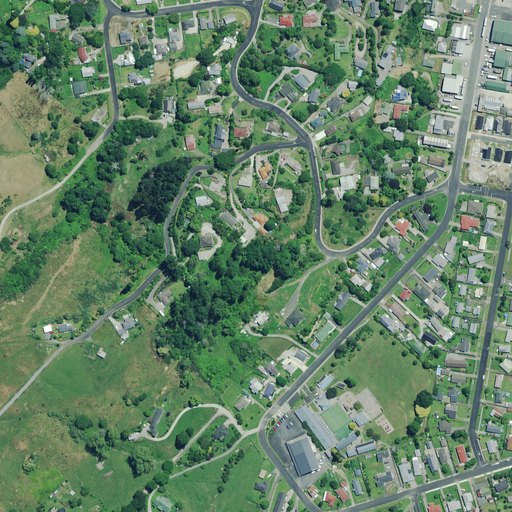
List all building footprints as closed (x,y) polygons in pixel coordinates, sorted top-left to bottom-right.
[(285,5),(273,0),(272,0),(269,6),(283,12),(285,5)] [(353,6),(354,13),(361,11),(360,6),(361,6),(359,0),(344,0),(345,2),(349,1),(350,6),(353,6)] [(405,2),(407,2),(408,0),(409,1),(409,0),(396,0),(394,9),(403,11),(405,2)] [(426,14),(429,15),(435,15),(436,0),(429,0),(429,2),(427,2),(426,14)] [(54,15),(54,16),(50,16),(50,33),(56,32),(56,20),(67,20),(67,18),(69,18),(69,15),(66,15),(66,14),(54,15)] [(236,21),(234,14),(224,18),(226,24),(236,21)] [(303,16),(303,27),(307,27),(313,27),(313,22),(318,20),(316,14),(309,16),(303,16)] [(286,27),(293,28),(293,25),(293,15),(288,15),(288,17),(280,17),(280,25),(286,25),(286,27)] [(436,32),(438,22),(426,19),(426,21),(424,20),(422,28),(436,32)] [(511,22),(492,19),(488,40),(511,44),(511,22)] [(190,21),(190,20),(184,21),(183,22),(184,30),(189,29),(189,27),(194,26),(194,20),(190,21)] [(470,27),(461,26),(461,28),(456,27),(452,26),(450,37),(468,39),(470,27)] [(176,32),(176,29),(173,29),(174,31),(169,32),(171,52),(177,51),(176,43),(174,44),(174,41),(180,40),(179,32),(176,32)] [(131,34),(130,34),(130,32),(128,32),(127,31),(120,31),(121,44),(126,43),(126,41),(128,41),(130,41),(130,39),(132,39),(131,34)] [(85,39),(74,34),(72,34),(72,35),(71,35),(68,39),(71,41),(76,43),(75,43),(77,45),(78,44),(81,46),(85,39)] [(149,43),(148,36),(139,38),(140,45),(149,43)] [(465,44),(453,41),(452,45),(451,52),(464,54),(465,44)] [(155,45),(157,56),(154,56),(154,57),(153,57),(153,61),(159,60),(159,59),(162,59),(162,55),(167,54),(166,48),(167,48),(167,43),(155,45)] [(350,45),(340,45),(340,43),(335,44),(335,60),(340,60),(340,53),(350,52),(350,45)] [(287,57),(289,60),(290,59),(291,60),(294,57),(296,60),(298,58),(295,54),(300,50),(295,44),(285,51),(289,56),(287,57)] [(447,45),(439,44),(437,51),(445,53),(447,45)] [(385,69),(393,57),(389,54),(394,47),(390,45),(384,53),(381,57),(383,58),(379,64),(385,69)] [(88,63),(92,60),(89,57),(89,58),(86,54),(85,48),(78,48),(79,57),(84,63),(88,63)] [(511,66),(511,55),(493,52),(491,66),(506,68),(507,66),(511,66)] [(32,62),(33,61),(34,61),(36,62),(38,58),(35,56),(29,54),(26,53),(26,54),(24,53),(23,57),(24,57),(24,59),(27,60),(25,66),(30,68),(32,62)] [(131,53),(127,53),(128,55),(125,55),(126,60),(124,60),(124,66),(134,65),(135,61),(133,58),(132,55),(131,56),(131,53)] [(369,62),(356,56),(353,62),(355,63),(354,65),(365,70),(369,62)] [(435,61),(424,59),(422,65),(433,67),(435,61)] [(463,60),(454,59),(453,64),(443,63),(441,73),(451,75),(452,74),(461,75),(463,60)] [(222,70),(221,64),(212,65),(212,67),(207,67),(208,71),(209,71),(209,75),(215,74),(215,75),(220,74),(220,70),(222,70)] [(82,69),(81,69),(81,71),(80,71),(80,75),(83,75),(83,77),(93,77),(93,74),(95,73),(94,70),(93,71),(92,68),(85,68),(85,67),(82,67),(82,69)] [(510,70),(503,68),(501,80),(508,81),(510,70)] [(294,80),(303,89),(304,88),(307,90),(308,88),(306,86),(311,81),(303,72),(294,80)] [(136,73),(129,74),(130,77),(129,77),(130,82),(138,81),(137,76),(136,76),(136,73)] [(461,76),(457,75),(456,76),(445,74),(442,91),(458,94),(461,76)] [(505,84),(485,80),(483,89),(503,92),(505,84)] [(73,83),(76,98),(80,97),(79,94),(88,92),(86,81),(73,83)] [(205,82),(205,81),(201,81),(202,90),(197,91),(198,95),(212,93),(211,90),(213,90),(212,86),(211,86),(210,81),(205,82)] [(357,82),(349,81),(348,88),(350,88),(350,91),(355,91),(355,88),(357,88),(357,82)] [(284,85),(282,87),(283,88),(279,91),(285,97),(287,96),(294,103),(299,98),(293,92),(295,90),(289,83),(286,85),(284,85)] [(401,90),(401,86),(398,86),(397,90),(395,90),(395,95),(393,95),(393,101),(398,102),(398,99),(406,99),(407,90),(401,90)] [(316,91),(312,90),(311,95),(309,94),(308,96),(310,97),(308,101),(312,102),(312,101),(317,103),(320,93),(319,92),(320,90),(316,89),(316,91)] [(340,102),(341,101),(339,98),(338,99),(336,96),(333,99),(327,104),(328,105),(327,106),(333,112),(340,106),(342,104),(340,102)] [(373,100),(369,96),(363,102),(368,106),(373,100)] [(500,98),(484,96),(482,108),(498,111),(500,98)] [(205,110),(207,110),(207,109),(208,109),(208,107),(206,107),(206,102),(199,103),(199,102),(194,102),(194,99),(188,100),(189,109),(204,108),(205,110)] [(209,114),(219,113),(222,113),(222,112),(223,112),(222,105),(219,105),(219,103),(215,103),(215,106),(209,107),(209,114)] [(393,109),(394,110),(393,119),(400,119),(401,110),(408,111),(408,106),(395,105),(395,107),(394,107),(393,109)] [(106,111),(102,108),(100,112),(97,110),(91,120),(98,124),(106,111)] [(363,115),(360,110),(349,116),(353,122),(363,115)] [(484,114),(477,112),(472,137),(480,138),(484,114)] [(444,117),(437,115),(434,133),(442,134),(443,127),(444,117)] [(323,124),(319,117),(315,120),(315,119),(310,121),(311,123),(310,123),(312,126),(313,126),(315,129),(323,124)] [(273,122),(269,120),(265,130),(272,132),(271,135),(276,137),(280,127),(272,124),(273,122)] [(337,132),(333,124),(324,129),(328,137),(337,132)] [(223,126),(218,125),(215,140),(214,139),(213,141),(215,142),(214,144),(212,144),(211,147),(218,149),(218,148),(221,148),(223,141),(225,142),(227,133),(222,132),(223,126)] [(247,129),(234,128),(234,137),(247,138),(247,129)] [(404,132),(394,131),(393,137),(396,137),(395,141),(403,142),(404,132)] [(195,149),(194,135),(186,136),(188,150),(195,149)] [(449,140),(425,136),(423,144),(451,148),(451,145),(448,144),(449,140)] [(336,153),(336,154),(339,155),(339,153),(341,154),(342,147),(333,145),(332,152),(336,153)] [(51,152),(45,156),(47,159),(46,160),(48,162),(54,157),(51,152)] [(388,158),(387,155),(382,157),(385,164),(392,162),(390,157),(388,158)] [(427,158),(419,155),(417,161),(425,164),(427,158)] [(446,160),(430,156),(428,163),(444,167),(446,160)] [(509,163),(467,156),(463,179),(505,186),(509,163)] [(303,166),(292,157),(287,163),(290,167),(290,168),(291,169),(292,168),(298,174),(302,169),(301,168),(303,166)] [(339,164),(338,159),(331,161),(334,175),(341,173),(340,168),(344,167),(344,163),(339,164)] [(272,170),(269,162),(264,164),(265,167),(259,170),(263,179),(268,176),(267,173),(272,170)] [(410,173),(409,164),(403,165),(403,167),(392,168),(393,175),(410,173)] [(441,179),(436,171),(426,177),(429,183),(434,180),(436,182),(441,179)] [(252,177),(247,176),(246,178),(241,177),(240,180),(239,180),(238,185),(251,187),(252,177)] [(340,187),(341,191),(339,192),(340,199),(343,199),(343,197),(344,196),(344,195),(346,194),(345,191),(355,190),(355,188),(353,176),(340,178),(341,187),(340,187)] [(370,177),(365,177),(365,182),(363,182),(363,186),(370,186),(370,190),(378,190),(378,177),(370,177)] [(224,184),(220,182),(218,185),(212,182),(209,188),(219,193),(224,184)] [(287,201),(284,195),(276,198),(281,213),(289,210),(286,202),(287,201)] [(208,205),(207,196),(196,198),(197,204),(200,204),(200,206),(208,205)] [(467,207),(468,207),(467,213),(475,215),(475,213),(482,214),(482,210),(483,203),(479,202),(479,201),(474,200),(474,202),(469,201),(468,201),(467,207)] [(488,206),(486,217),(496,219),(497,215),(494,214),(495,207),(488,206)] [(422,216),(419,210),(413,213),(424,232),(430,229),(427,225),(431,222),(426,213),(422,216)] [(235,218),(228,211),(224,215),(223,214),(221,216),(233,227),(238,222),(235,219),(235,218)] [(266,232),(262,227),(269,220),(266,216),(264,217),(261,214),(258,216),(256,214),(253,217),(256,221),(253,224),(263,235),(266,232)] [(471,217),(462,216),(461,224),(462,224),(461,229),(469,230),(470,226),(478,227),(479,221),(470,219),(471,217)] [(495,222),(487,219),(486,222),(484,221),(483,225),(485,226),(483,232),(493,235),(494,231),(493,231),(494,225),(496,226),(497,223),(495,222)] [(411,224),(403,220),(401,223),(398,221),(395,228),(401,231),(399,234),(404,236),(411,224)] [(213,246),(213,236),(200,237),(200,247),(213,246)] [(458,238),(452,236),(450,242),(448,242),(445,253),(444,256),(451,262),(454,256),(451,255),(452,253),(454,254),(455,251),(453,250),(458,238)] [(487,238),(481,236),(479,249),(485,250),(487,238)] [(401,240),(395,237),(394,240),(390,238),(387,244),(390,246),(388,249),(394,252),(394,253),(397,255),(399,249),(397,249),(401,240)] [(384,253),(380,247),(376,249),(376,250),(370,254),(373,260),(384,253)] [(207,259),(205,251),(198,253),(199,260),(207,259)] [(477,255),(476,252),(471,253),(472,256),(468,258),(470,264),(485,260),(483,253),(477,255)] [(445,260),(438,254),(432,260),(438,266),(439,265),(443,268),(447,263),(444,260),(445,260)] [(369,265),(361,258),(357,262),(360,265),(356,269),(361,273),(369,265)] [(439,272),(433,267),(423,278),(429,283),(439,272)] [(476,269),(470,268),(467,281),(474,282),(476,269)] [(365,281),(363,279),(362,280),(356,275),(350,281),(356,286),(357,284),(360,287),(361,285),(368,292),(373,286),(366,280),(365,281)] [(467,286),(459,285),(458,287),(460,288),(459,294),(465,296),(467,286)] [(431,294),(423,286),(420,290),(417,287),(413,291),(424,301),(430,307),(432,304),(427,298),(431,294)] [(437,295),(442,299),(447,294),(444,292),(446,290),(442,286),(439,289),(436,286),(432,290),(437,295)] [(476,289),(476,291),(475,291),(474,293),(475,293),(475,297),(480,298),(480,295),(483,296),(483,292),(483,289),(479,288),(479,289),(476,289)] [(172,294),(169,289),(157,296),(161,301),(162,300),(166,306),(171,303),(167,297),(172,294)] [(411,296),(405,290),(399,296),(404,301),(407,298),(408,299),(411,296)] [(351,295),(345,291),(343,294),(342,293),(337,301),(335,304),(335,303),(333,306),(340,311),(351,295)] [(442,299),(437,295),(433,298),(439,303),(442,299)] [(399,307),(395,303),(388,310),(391,313),(392,311),(400,318),(405,313),(399,308),(399,307)] [(464,304),(458,303),(456,312),(462,313),(464,304)] [(305,317),(296,309),(287,318),(287,319),(284,322),(289,326),(292,323),(296,326),(305,317)] [(133,316),(132,312),(127,314),(129,318),(124,319),(126,322),(122,323),(124,329),(117,331),(119,336),(122,335),(123,340),(129,338),(127,334),(128,334),(127,330),(135,327),(132,317),(133,316)] [(269,319),(264,312),(255,319),(256,320),(254,322),(256,323),(258,322),(261,325),(269,319)] [(386,316),(384,315),(379,321),(393,333),(397,327),(393,323),(394,321),(387,315),(386,316)] [(443,328),(435,317),(430,321),(438,332),(443,328)] [(460,318),(454,317),(452,327),(458,328),(460,318)] [(335,327),(329,322),(315,337),(318,339),(316,341),(320,344),(329,334),(328,334),(331,330),(332,330),(335,327)] [(73,329),(72,323),(58,326),(60,333),(73,329)] [(477,325),(471,323),(469,333),(476,334),(477,325)] [(438,339),(426,331),(420,340),(425,343),(426,340),(434,345),(438,339)] [(450,334),(448,332),(442,338),(446,342),(449,338),(450,339),(454,335),(452,333),(450,334)] [(457,344),(457,348),(451,347),(450,351),(456,352),(456,350),(461,350),(460,351),(469,352),(470,345),(469,344),(470,339),(463,337),(461,344),(457,344)] [(425,351),(416,342),(411,347),(421,356),(425,351)] [(103,349),(101,347),(97,355),(104,358),(106,353),(102,351),(103,349)] [(511,363),(506,358),(500,366),(508,373),(511,368),(511,367),(511,363)] [(279,372),(269,363),(265,368),(275,376),(279,372)] [(327,377),(325,375),(318,381),(320,384),(327,377)] [(467,377),(452,375),(451,382),(457,383),(457,386),(461,387),(462,383),(466,384),(467,377)] [(263,386),(254,378),(250,383),(252,385),(250,387),(252,390),(251,391),(254,394),(255,392),(257,394),(263,386)] [(275,386),(270,384),(264,396),(269,398),(270,396),(271,397),(274,392),(272,392),(275,386)] [(449,392),(449,396),(451,396),(451,402),(458,402),(458,395),(460,391),(454,387),(451,392),(449,392)] [(251,395),(244,389),(241,392),(248,398),(251,395)] [(504,392),(494,391),(493,395),(496,395),(495,402),(502,403),(504,392)] [(327,392),(315,400),(317,404),(329,396),(327,392)] [(443,393),(438,392),(437,397),(435,397),(434,399),(442,401),(443,393)] [(248,403),(242,398),(234,406),(240,411),(244,407),(244,408),(248,403)] [(334,442),(306,404),(295,412),(303,423),(306,421),(325,448),(334,442)] [(458,407),(452,406),(452,408),(446,407),(445,413),(449,414),(449,418),(456,419),(458,407)] [(164,411),(158,407),(152,418),(150,417),(147,421),(151,424),(147,431),(153,434),(152,435),(156,437),(159,432),(156,430),(160,422),(158,421),(164,411)] [(503,413),(494,407),(489,414),(498,421),(503,413)] [(362,411),(353,418),(364,433),(370,428),(367,424),(369,422),(362,411)] [(439,422),(440,427),(437,427),(437,429),(440,429),(440,431),(446,431),(446,434),(451,434),(451,424),(446,424),(446,421),(439,422)] [(228,429),(223,424),(211,435),(216,440),(219,438),(221,441),(229,434),(226,431),(228,429)] [(500,434),(501,434),(502,427),(488,425),(487,431),(496,432),(495,437),(500,438),(500,434)] [(358,437),(354,432),(336,447),(340,451),(358,437)] [(137,440),(136,433),(128,435),(129,440),(133,439),(133,441),(137,440)] [(320,468),(306,434),(286,442),(300,476),(320,468)] [(494,442),(493,440),(486,442),(490,454),(496,452),(495,447),(498,447),(496,441),(494,442)] [(374,441),(356,447),(358,454),(376,448),(374,441)] [(457,448),(461,464),(467,462),(463,446),(457,448)] [(329,448),(324,451),(328,458),(334,454),(329,448)] [(354,448),(346,450),(347,457),(356,454),(354,448)] [(439,457),(441,463),(442,463),(442,465),(448,464),(444,449),(436,451),(438,457),(439,457)] [(389,456),(388,451),(376,454),(378,461),(383,460),(383,458),(389,456)] [(427,458),(428,463),(425,464),(426,467),(429,466),(430,468),(430,467),(432,473),(439,471),(438,468),(440,467),(438,463),(436,464),(434,456),(427,458)] [(418,457),(412,458),(415,476),(421,475),(420,470),(425,469),(424,463),(419,464),(418,457)] [(411,469),(408,461),(402,463),(403,465),(398,466),(404,483),(414,480),(412,474),(408,475),(407,470),(411,469)] [(267,472),(262,470),(259,477),(263,479),(267,472)] [(393,479),(391,472),(387,473),(382,474),(374,477),(375,479),(378,478),(379,481),(376,482),(378,487),(384,485),(384,482),(393,479)] [(503,478),(499,480),(501,483),(495,486),(498,492),(510,487),(506,480),(505,481),(503,478)] [(358,482),(357,479),(353,480),(353,483),(354,489),(353,490),(353,492),(355,491),(357,496),(363,494),(359,481),(358,482)] [(269,482),(265,481),(264,484),(256,482),(255,489),(262,491),(262,493),(266,494),(269,482)] [(319,491),(314,486),(308,492),(313,497),(319,491)] [(336,491),(339,495),(338,496),(339,498),(340,498),(343,503),(350,498),(348,494),(347,495),(341,488),(336,491)] [(492,497),(489,488),(484,489),(484,488),(479,489),(482,497),(485,496),(486,499),(492,497)] [(332,493),(325,491),(323,501),(329,502),(329,506),(334,507),(336,497),(331,495),(332,493)] [(281,511),(287,494),(280,492),(273,511),(281,511)] [(473,501),(470,493),(462,495),(467,511),(471,510),(469,502),(473,501)] [(162,499),(159,496),(153,503),(158,506),(157,507),(162,511),(163,510),(164,511),(169,511),(171,510),(170,509),(173,505),(170,502),(166,498),(166,499),(163,497),(162,499)] [(461,508),(459,501),(455,503),(455,501),(447,504),(449,511),(461,508)] [(442,511),(440,505),(435,506),(434,503),(429,504),(430,507),(428,507),(429,511),(442,511)]
